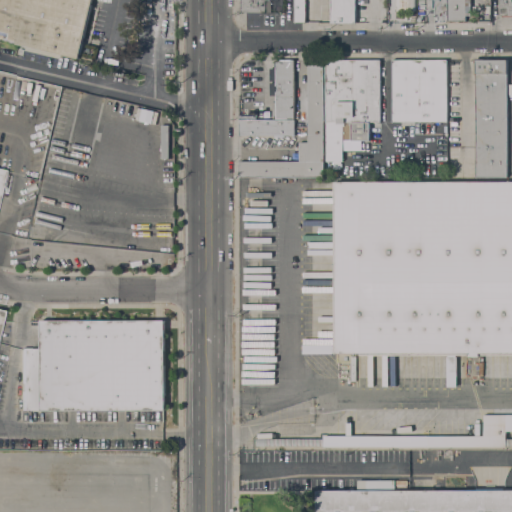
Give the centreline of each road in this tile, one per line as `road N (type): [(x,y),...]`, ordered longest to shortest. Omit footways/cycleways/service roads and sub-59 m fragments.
road 1 (residential): [(511,44),(208,41)]
road 2 (primary): [(208,291),(208,0)]
road 3 (residential): [(208,291),(0,285)]
road 4 (primary): [(208,511),(208,347)]
